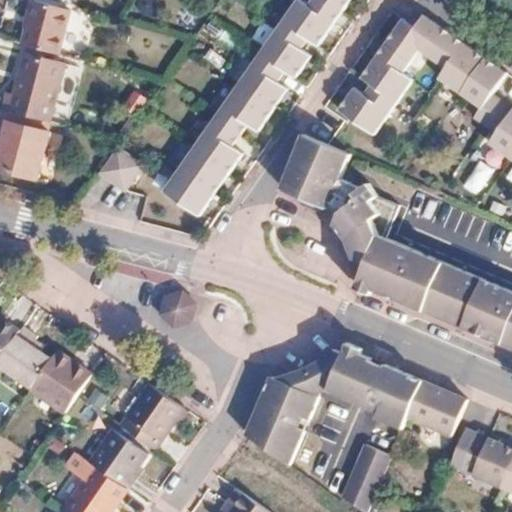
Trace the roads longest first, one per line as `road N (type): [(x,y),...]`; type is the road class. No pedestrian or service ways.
road 1 (residential): [(227,273),(236,216),(384,0)]
road 2 (unknown): [(0,224),(71,295),(240,389)]
road 3 (residential): [(511,394),(285,293)]
road 4 (residential): [(285,293),(203,467),(171,511)]
road 5 (residential): [(227,273),(0,211)]
